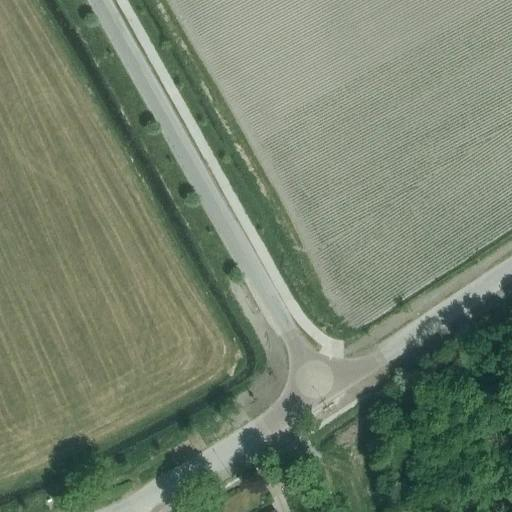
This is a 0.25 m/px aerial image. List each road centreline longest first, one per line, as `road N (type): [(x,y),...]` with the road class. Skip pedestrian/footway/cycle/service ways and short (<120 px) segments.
road 1 (tertiary): [(324,395),(98,0)]
road 2 (tertiary): [(124,511),(324,395)]
road 3 (tertiary): [(324,395),(511,269)]
